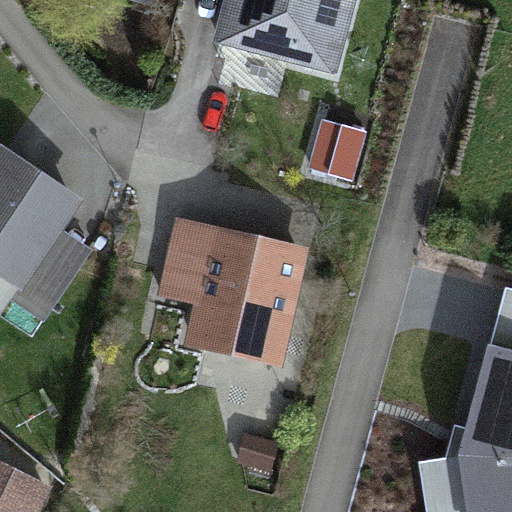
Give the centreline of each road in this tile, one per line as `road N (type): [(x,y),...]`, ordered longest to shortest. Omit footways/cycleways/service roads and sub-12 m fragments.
road 1 (residential): [(321,511),(436,54)]
road 2 (residential): [(0,10),(71,96),(167,163)]
